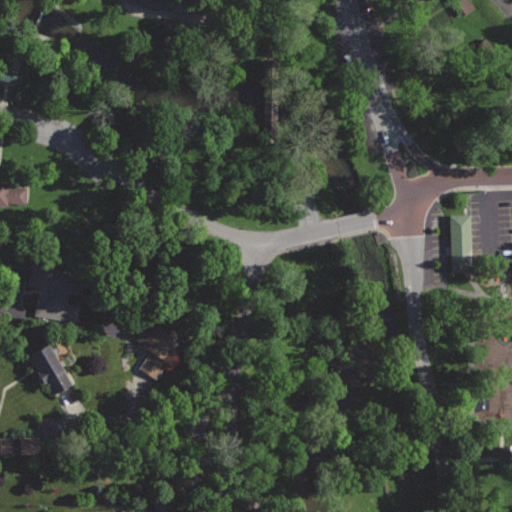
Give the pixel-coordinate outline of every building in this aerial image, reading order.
[(469,0),(448,0),(459,16),(474,7),(469,0)] [(256,58),(270,59),(282,59),(279,137),(267,136),(252,136),(256,58)] [(17,83),(20,72),(13,71),(0,67),(0,78),(7,80),(17,83)] [(0,204),(6,205),(5,203),(25,204),(25,186),(9,185),(8,182),(0,181),(0,204)] [(446,215),(468,215),(469,271),(447,272),(446,215)] [(32,263),(29,283),(52,288),(50,300),(37,298),(34,313),(75,321),(78,304),(67,302),(69,293),(79,294),(83,272),(32,263)] [(150,319),(135,341),(149,350),(139,365),(154,374),(178,338),(150,319)] [(52,339),(28,354),(37,370),(36,371),(42,381),(45,380),(53,393),(71,382),(54,353),(59,350),(52,339)] [(38,437),(0,437),(0,454),(39,454),(38,437)] [(174,511),(163,493),(151,501),(156,510),(153,511),(144,511),(143,509),(125,510),(125,511),(174,511)]
